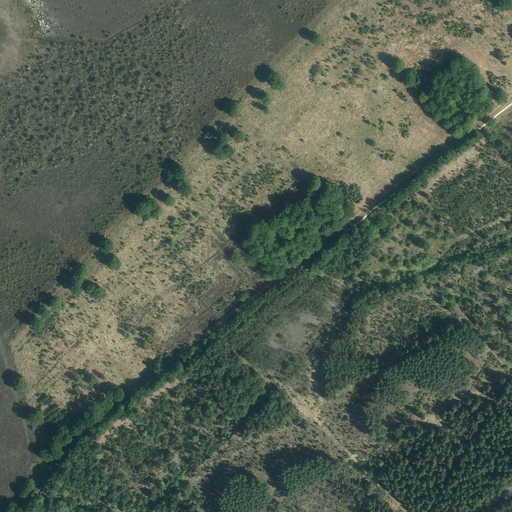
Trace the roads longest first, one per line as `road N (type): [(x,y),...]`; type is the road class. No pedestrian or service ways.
road 1 (track): [(11,511),(76,431),(511,97)]
road 2 (track): [(333,0),(5,334),(3,356),(29,454),(0,506)]
